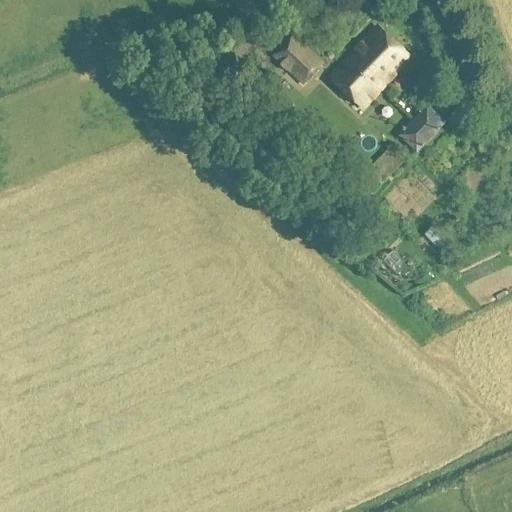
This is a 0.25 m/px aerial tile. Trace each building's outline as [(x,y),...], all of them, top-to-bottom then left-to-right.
[(378,26),(354,51),(330,76),(363,108),(411,57),(378,26)] [(304,83),(323,62),(292,33),(272,55),(304,83)] [(417,153),(447,122),(427,103),(397,135),(417,153)] [(449,121),(459,129),(467,119),(457,111),(449,121)] [(386,180),(404,162),(389,147),(371,165),(386,180)] [(424,235),(443,253),(453,243),(435,224),(424,235)] [(397,283),(410,272),(393,253),(380,265),(397,283)]
